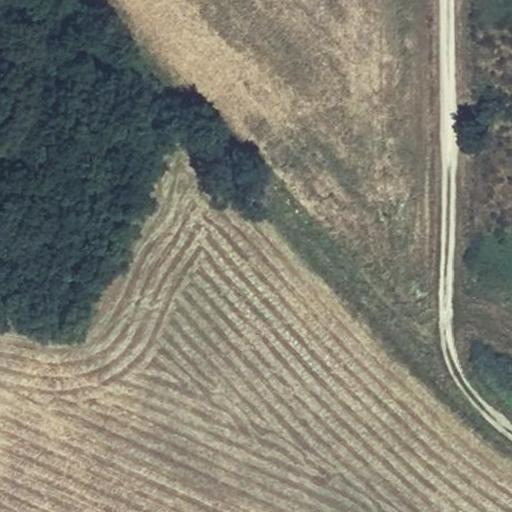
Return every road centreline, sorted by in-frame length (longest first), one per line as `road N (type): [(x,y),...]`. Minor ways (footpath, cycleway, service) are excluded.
road 1 (track): [(447,340),(429,345),(222,125),(180,111),(153,115),(96,133),(0,187)]
road 2 (track): [(511,430),(479,403),(447,340),(440,0)]
